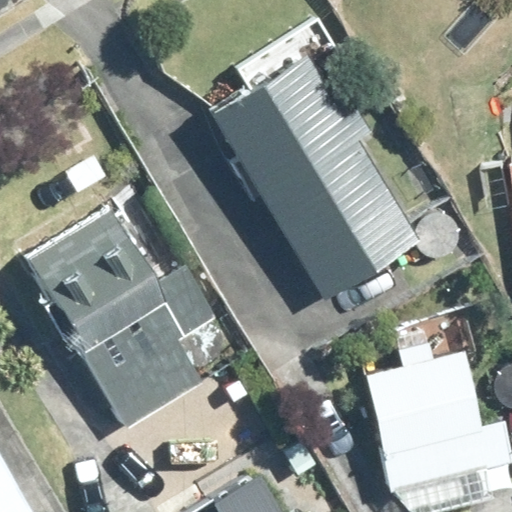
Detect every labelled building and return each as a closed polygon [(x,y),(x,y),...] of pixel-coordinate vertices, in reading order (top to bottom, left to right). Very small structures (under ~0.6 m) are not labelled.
[(296,39),(198,98),(313,287),(410,226),(296,39)] [(470,205),(493,204),(491,176),(469,179),(470,205)] [(97,200),(15,247),(118,418),(139,405),(185,481),(249,441),(202,363),(191,369),(166,328),(207,304),(176,253),(142,273),(97,200)] [(354,363),(379,482),(507,455),(497,410),(473,415),(457,341),(423,348),(420,333),(388,340),(392,355),(354,363)] [(194,490),(157,511),(318,511),(312,502),(295,511),(279,511),(245,454),(192,486),(194,490)] [(29,511),(0,458),(0,511),(29,511)]
